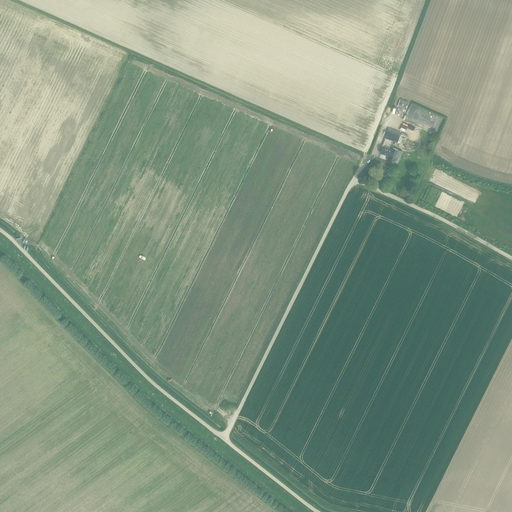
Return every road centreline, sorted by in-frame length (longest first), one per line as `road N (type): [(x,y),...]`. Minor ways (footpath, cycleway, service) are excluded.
road 1 (unclassified): [(224,439),(155,386),(0,229)]
road 2 (unclassified): [(224,439),(352,182),(359,183)]
road 3 (track): [(511,258),(359,183)]
